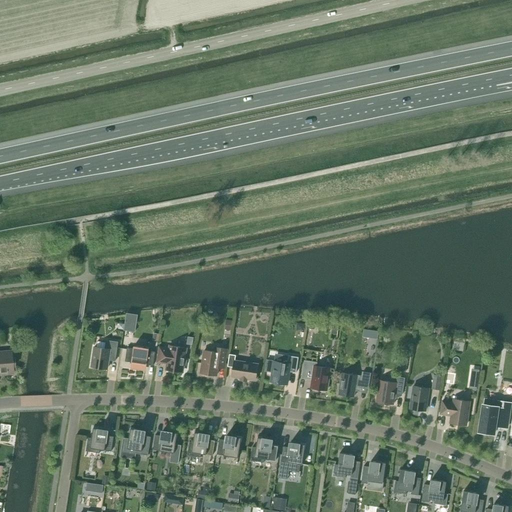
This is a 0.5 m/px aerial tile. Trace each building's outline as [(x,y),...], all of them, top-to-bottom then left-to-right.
[(125,322),(136,323),(137,315),(126,313),(125,322)] [(105,348),(94,347),(92,367),(108,369),(110,356),(116,357),(118,342),(106,340),(105,348)] [(134,348),(127,347),(125,361),(132,362),(131,365),(146,367),(147,364),(153,366),(156,352),(149,351),(150,348),(134,345),(134,348)] [(160,347),(158,362),(168,363),(167,369),(182,372),(184,365),(185,365),(186,358),(185,358),(186,348),(170,346),(170,349),(160,347)] [(218,367),(225,368),(228,349),(215,347),(214,352),(204,350),(201,373),(217,375),(218,367)] [(0,374),(13,374),(13,366),(15,366),(14,358),(12,358),(11,350),(0,351),(0,374)] [(236,355),(230,354),(228,366),(234,367),(232,377),(256,380),(258,364),(235,360),(236,355)] [(266,360),(264,371),(273,373),(271,382),(287,384),(289,372),(296,373),(299,357),(289,356),(287,363),(274,361),(266,360)] [(408,358),(400,357),(398,371),(406,372),(408,358)] [(317,362),(305,360),(302,378),(309,379),(309,378),(313,378),(311,388),(327,390),(330,368),(317,366),(317,362)] [(469,389),(476,390),(479,370),(472,369),(469,389)] [(362,376),(342,373),(339,394),(354,396),(355,390),(357,391),(360,388),(361,386),(368,387),(371,373),(363,372),(362,376)] [(452,385),(454,374),(445,373),(444,384),(452,385)] [(442,376),(434,375),(432,389),(440,390),(442,376)] [(394,382),(380,380),(376,401),(394,404),(396,394),(401,395),(402,395),(405,378),(395,376),(394,382)] [(429,388),(414,386),(410,408),(426,410),(429,388)] [(453,402),(443,401),(441,414),(448,415),(448,414),(452,414),(450,422),(467,425),(470,402),(454,399),(453,402)] [(483,404),(479,431),(495,434),(496,424),(500,424),(499,426),(507,428),(511,403),(499,401),(498,407),(483,404)] [(111,451),(112,451),(114,436),(107,435),(108,431),(103,431),(103,429),(94,428),(92,438),(88,437),(88,438),(89,438),(87,450),(99,452),(99,453),(100,453),(100,449),(105,450),(105,448),(111,449),(111,451)] [(136,453),(148,455),(151,437),(145,436),(145,431),(131,428),(129,438),(126,438),(124,451),(136,453)] [(155,435),(153,449),(171,452),(170,462),(179,463),(181,445),(176,444),(178,433),(163,431),(162,436),(155,435)] [(189,454),(201,456),(201,454),(213,455),(215,441),(209,440),(209,434),(195,432),(193,442),(190,442),(189,454)] [(219,439),(217,454),(238,457),(241,438),(227,435),(226,440),(219,439)] [(252,459),(264,461),(265,459),(276,460),(278,446),(272,445),(272,439),(258,437),(256,447),(253,447),(252,459)] [(299,472),(301,464),(302,464),(305,444),(295,443),(295,444),(291,443),(290,447),(283,446),(280,469),(299,472)] [(354,461),(355,455),(340,453),(338,465),(336,465),(336,464),(334,475),(346,477),(346,476),(345,476),(346,475),(346,474),(351,474),(351,477),(358,479),(361,462),(354,461)] [(370,467),(364,466),(361,483),(368,484),(367,489),(382,491),(386,463),(371,461),(370,467)] [(412,491),(411,494),(419,495),(421,478),(415,477),(416,471),(401,469),(399,482),(397,481),(397,480),(396,480),(394,491),(407,493),(406,492),(406,490),(412,491)] [(358,479),(351,477),(348,494),(356,495),(358,479)] [(424,484),(422,501),(429,502),(430,499),(435,500),(435,501),(434,502),(433,503),(446,505),(448,493),(447,493),(447,494),(445,494),(447,481),(432,479),(431,485),(424,484)] [(147,489),(155,490),(156,483),(148,482),(147,489)] [(209,491),(199,490),(197,498),(208,500),(209,491)] [(482,511),(484,500),(478,499),(479,493),(464,491),(461,510),(470,511),(482,511)] [(240,494),(230,493),(228,501),(238,503),(240,494)] [(173,503),(174,495),(165,494),(164,502),(173,503)] [(263,507),(269,508),(271,497),(264,496),(263,507)] [(285,510),(287,499),(277,497),(277,501),(274,501),(272,508),(285,510)] [(408,503),(406,511),(415,511),(417,504),(408,503)] [(508,511),(509,506),(494,503),(493,509),(487,508),(486,511),(508,511)]
